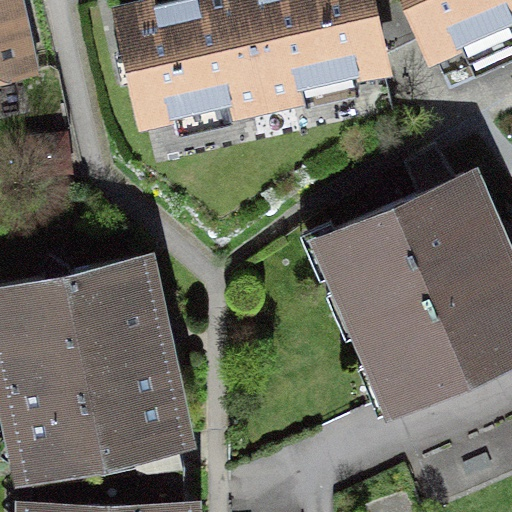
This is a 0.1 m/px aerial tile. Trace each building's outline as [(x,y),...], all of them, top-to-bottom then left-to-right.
[(0,0),(0,75),(19,71),(2,0),(0,0)] [(172,0),(121,12),(144,114),(174,108),(179,132),(231,120),(226,96),(229,95),(231,107),(302,91),(299,79),(383,60),(368,0),(172,0)] [(511,0),(410,0),(431,47),(511,12),(511,15),(511,0)] [(380,357),(396,392),(488,351),(492,361),(511,352),(511,282),(463,171),(455,175),(436,142),(405,161),(418,191),(326,231),(341,266),(327,272),(335,289),(348,283),(367,326),(353,332),(367,363),(380,357)] [(0,283),(0,331),(25,448),(39,457),(43,477),(166,464),(163,440),(179,436),(138,253),(0,283)] [(43,477),(45,498),(33,511),(185,511),(185,498),(169,498),(166,464),(43,477)]
